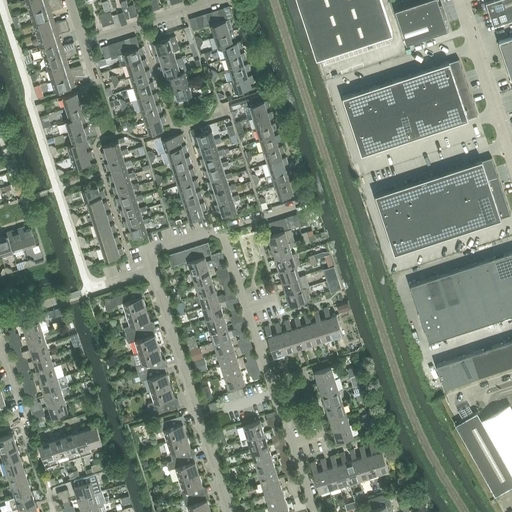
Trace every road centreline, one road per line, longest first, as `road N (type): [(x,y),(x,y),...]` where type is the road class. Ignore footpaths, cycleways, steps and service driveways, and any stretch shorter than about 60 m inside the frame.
road 1 (residential): [(228,511),(150,270)]
road 2 (unclassified): [(511,158),(459,0)]
road 3 (residential): [(83,43),(205,0)]
